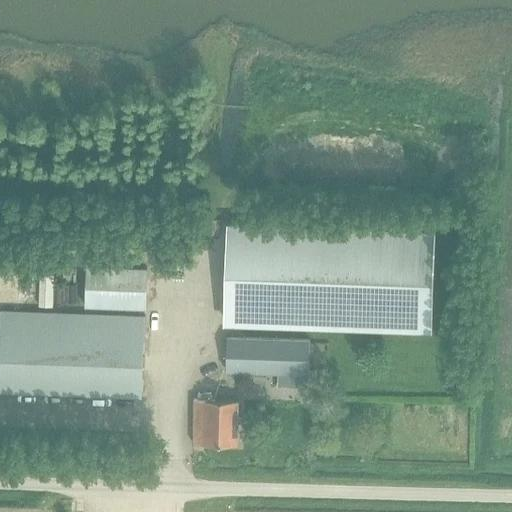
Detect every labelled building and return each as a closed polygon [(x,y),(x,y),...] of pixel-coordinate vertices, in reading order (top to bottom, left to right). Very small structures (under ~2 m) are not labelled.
[(436,231),(231,223),(228,324),(432,331),(436,231)] [(87,266),(85,306),(145,308),(147,268),(87,266)] [(40,275),(38,306),(52,307),(53,275),(40,275)] [(0,310),(0,391),(2,391),(142,397),(145,316),(25,312),(0,310)] [(309,374),(310,340),(227,337),(226,371),(309,374)] [(308,388),(309,374),(275,373),(275,387),(308,388)] [(237,444),(238,400),(211,400),(211,393),(198,393),(198,399),(194,399),(194,443),(237,444)]
